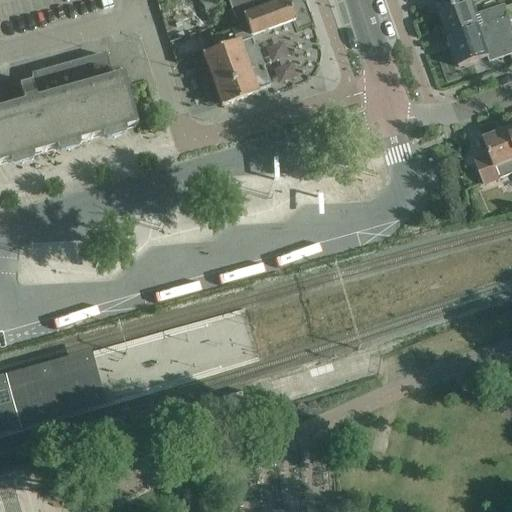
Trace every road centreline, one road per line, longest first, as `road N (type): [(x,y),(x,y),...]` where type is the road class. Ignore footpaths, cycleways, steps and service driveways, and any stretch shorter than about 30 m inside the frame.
road 1 (unclassified): [(381,87),(187,146),(138,0)]
road 2 (residential): [(391,116),(435,119),(511,91)]
